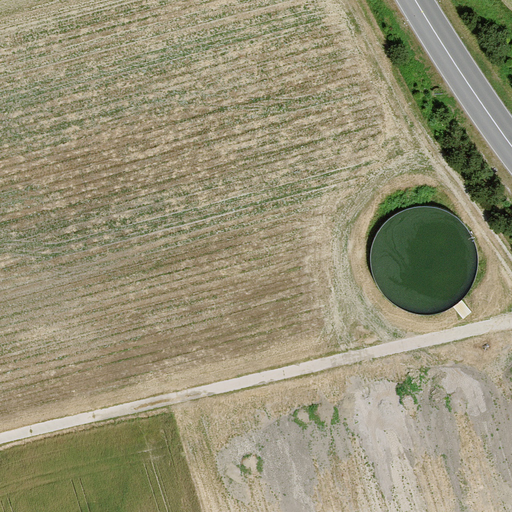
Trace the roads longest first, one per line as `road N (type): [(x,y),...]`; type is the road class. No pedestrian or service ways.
road 1 (track): [(511,319),(0,438)]
road 2 (track): [(511,271),(444,175),(355,0)]
road 3 (secondary): [(511,143),(416,0)]
